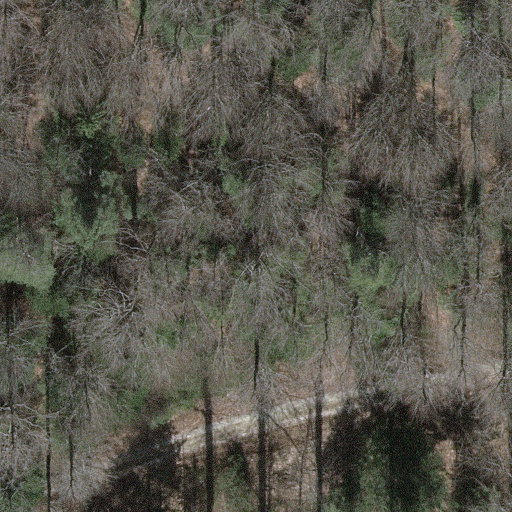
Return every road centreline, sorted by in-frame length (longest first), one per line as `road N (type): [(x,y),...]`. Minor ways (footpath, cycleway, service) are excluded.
road 1 (track): [(511,164),(0,17)]
road 2 (track): [(511,399),(139,463),(0,500)]
